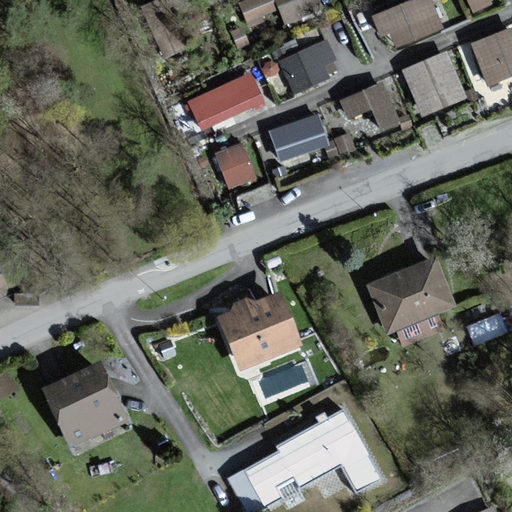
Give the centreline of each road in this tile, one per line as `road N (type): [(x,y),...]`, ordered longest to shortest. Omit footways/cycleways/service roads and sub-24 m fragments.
road 1 (residential): [(511,137),(0,352)]
road 2 (residential): [(241,128),(511,13)]
